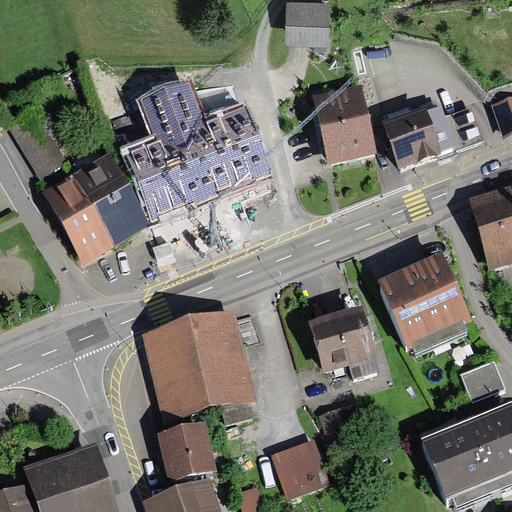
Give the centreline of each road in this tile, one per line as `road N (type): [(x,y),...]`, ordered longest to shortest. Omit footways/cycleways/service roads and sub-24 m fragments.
road 1 (tertiary): [(446,193),(88,336)]
road 2 (residential): [(88,336),(67,272),(0,165)]
road 3 (tertiary): [(129,511),(67,345)]
road 4 (residential): [(511,355),(484,318),(446,193)]
